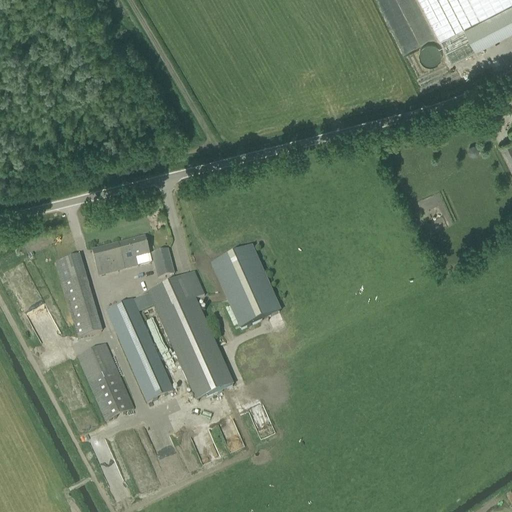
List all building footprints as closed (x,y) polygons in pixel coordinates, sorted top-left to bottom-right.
[(511,0),(418,0),(445,53),(451,64),(475,51),(511,31),(511,0)] [(435,56),(435,55),(435,52),(434,50),(432,48),(431,46),(427,44),(425,43),(422,43),(420,43),(418,44),(416,45),(414,47),(412,51),(411,53),(411,55),(411,58),(412,60),(414,64),(418,66),(422,67),(424,67),(427,67),(429,66),(431,64),(432,63),(434,60),(434,58),(435,56)] [(511,141),(500,147),(511,171),(511,141)] [(92,253),(98,278),(138,267),(151,263),(145,239),(92,253)] [(241,331),(279,313),(251,248),(212,266),(241,331)] [(151,255),(158,280),(175,276),(168,251),(151,255)] [(56,263),(78,340),(101,333),(79,257),(56,263)] [(106,313),(147,405),(173,393),(137,313),(154,306),(197,403),(232,387),(194,302),(204,297),(194,274),(149,294),(149,295),(133,302),(132,301),(106,313)] [(76,356),(106,423),(134,411),(105,346),(80,357),(80,355),(76,356)]
